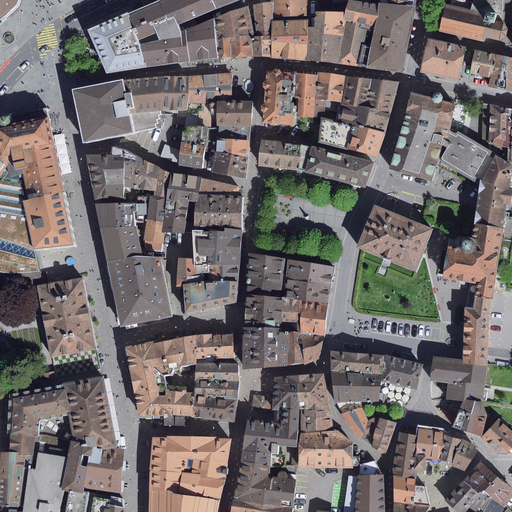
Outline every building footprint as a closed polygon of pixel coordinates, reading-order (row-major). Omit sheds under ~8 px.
[(0,0),(0,14),(2,16),(13,8),(15,6),(16,5),(17,3),(17,1),(17,0),(0,0)] [(179,32),(177,25),(191,19),(216,9),(211,0),(160,0),(127,14),(139,45),(144,67),(196,61),(218,59),(214,19),(192,27),(179,32)] [(211,0),(216,9),(238,0),(211,0)] [(271,0),(271,2),(272,18),(311,16),(310,0),(271,0)] [(374,27),(408,35),(413,7),(379,4),(370,3),(369,0),(350,0),(351,1),(346,13),(338,64),(366,69),(374,27)] [(473,0),(471,10),(485,13),(486,11),(502,14),(502,0),(473,0)] [(511,14),(511,0),(502,0),(502,14),(511,14)] [(272,18),(271,2),(253,5),(257,36),(254,37),(252,37),(252,56),(271,57),(272,22),(272,18)] [(446,5),(439,31),(485,42),(486,37),(499,40),(506,36),(508,29),(504,22),(511,23),(511,14),(502,14),(486,11),(485,13),(471,10),(446,5)] [(254,37),(248,6),(229,11),(214,19),(218,59),(252,56),(252,37),(254,37)] [(315,28),(308,28),(306,61),(338,64),(346,13),(316,12),(316,18),(315,18),(315,28)] [(139,45),(127,14),(88,31),(106,74),(144,67),(139,45)] [(271,57),(271,59),(306,61),(308,28),(308,20),(272,22),(271,57)] [(366,69),(402,73),(408,35),(374,27),(366,69)] [(472,49),(429,40),(422,72),(459,80),(463,61),(469,62),(472,49)] [(490,78),(497,55),(474,50),(470,73),(490,78)] [(511,58),(497,55),(490,78),(488,86),(511,91),(511,58)] [(276,124),(293,126),(294,114),(292,114),(293,103),(292,103),(292,101),(291,101),(292,96),(295,97),(296,73),(281,72),(279,70),(274,69),(272,71),(266,71),(265,81),(263,82),(263,87),(265,90),(264,104),(261,105),(261,110),(263,113),(262,123),(269,124),(270,125),(274,126),(276,124)] [(232,73),(189,76),(188,94),(188,103),(187,111),(185,128),(209,128),(211,128),(211,115),(211,103),(231,101),(232,73)] [(297,117),(314,118),(325,117),(325,110),(326,102),(314,100),(317,75),(296,73),(295,97),(295,99),(297,98),(297,117)] [(318,73),(317,75),(314,100),(326,102),(343,104),(346,76),(318,73)] [(189,76),(165,77),(161,110),(187,111),(188,103),(188,94),(189,76)] [(386,133),(399,82),(346,76),(343,104),(326,102),(325,110),(337,111),(335,122),(362,128),(362,127),(386,133)] [(129,113),(161,110),(165,77),(122,81),(129,113)] [(122,80),(72,89),(83,143),(133,133),(156,128),(155,124),(157,123),(156,119),(159,119),(158,115),(161,114),(161,110),(129,113),(122,81),(122,80)] [(433,95),(432,98),(415,94),(411,93),(402,127),(444,136),(448,137),(450,131),(455,103),(442,100),(443,97),(441,94),(436,93),(433,95)] [(219,126),(251,126),(253,102),(232,101),(231,101),(211,103),(211,115),(216,115),(216,126),(219,126)] [(509,157),(511,109),(484,104),(482,142),(490,143),(490,150),(496,154),(509,157)] [(27,200),(62,192),(47,108),(9,115),(0,116),(0,174),(7,164),(8,176),(22,174),(27,200)] [(350,149),(378,157),(386,133),(362,127),(362,128),(335,122),(321,118),(318,142),(346,149),(350,149)] [(251,126),(219,126),(219,128),(217,138),(250,141),(251,126)] [(444,136),(402,127),(389,167),(431,181),(441,145),(444,136)] [(178,166),(201,169),(205,147),(209,128),(185,128),(183,128),(180,151),(179,164),(178,166)] [(211,128),(209,128),(205,147),(216,149),(217,138),(219,128),(211,128)] [(444,136),(441,145),(447,148),(441,159),(479,182),(496,155),(496,154),(490,150),(458,131),(456,135),(450,131),(448,137),(444,136)] [(216,149),(216,151),(248,157),(250,141),(217,138),(216,149)] [(258,166),(299,170),(305,172),(311,147),(302,145),(261,140),(258,166)] [(160,157),(179,164),(180,151),(165,144),(160,157)] [(305,172),(305,173),(365,188),(374,163),(311,146),(311,147),(305,172)] [(124,161),(123,187),(135,188),(137,157),(137,156),(125,150),(110,147),(111,155),(111,161),(124,161)] [(210,172),(246,179),(248,157),(216,151),(215,151),(210,172)] [(86,155),(95,199),(123,199),(123,187),(124,161),(111,161),(111,155),(86,155)] [(474,224),(503,229),(501,240),(511,241),(511,217),(508,217),(509,213),(506,213),(507,205),(511,205),(511,200),(511,189),(510,189),(511,184),(511,165),(496,155),(479,182),(474,224)] [(158,167),(137,157),(135,188),(155,191),(158,167)] [(7,164),(0,174),(0,284),(8,286),(9,273),(39,272),(33,249),(22,200),(27,200),(22,174),(8,176),(7,164)] [(170,174),(158,167),(155,191),(154,196),(167,198),(170,174)] [(442,170),(440,174),(450,180),(452,176),(442,170)] [(202,179),(170,174),(167,198),(163,222),(161,232),(165,233),(184,234),(184,232),(192,233),(192,231),(196,230),(196,227),(193,227),(193,223),(185,222),(188,201),(195,202),(198,202),(198,195),(202,179)] [(239,186),(202,179),(198,195),(238,196),(239,186)] [(62,192),(27,200),(22,200),(33,249),(74,246),(62,192)] [(242,196),(238,196),(198,195),(198,202),(195,202),(193,223),(193,227),(196,227),(224,228),(242,230),(242,196)] [(154,196),(137,197),(137,203),(136,203),(136,212),(133,212),(134,219),(146,220),(163,222),(167,198),(154,196)] [(95,204),(100,227),(136,227),(134,219),(133,212),(136,212),(136,203),(95,204)] [(415,272),(423,253),(433,229),(393,213),(379,207),(374,205),(356,248),(362,250),(415,272)] [(146,220),(143,240),(145,240),(145,243),(145,244),(145,246),(145,247),(146,249),(147,250),(148,250),(161,252),(165,233),(161,232),(163,222),(146,220)] [(475,296),(492,299),(501,240),(503,229),(474,224),(472,238),(461,236),(458,248),(447,247),(442,278),(470,282),(465,308),(473,309),(475,296)] [(100,227),(108,263),(136,256),(143,256),(136,227),(100,227)] [(209,232),(208,266),(240,265),(242,230),(224,228),(224,232),(217,231),(217,230),(209,229),(209,232)] [(208,266),(209,232),(203,232),(203,230),(196,230),(192,231),(192,233),(194,259),(194,266),(208,266)] [(288,259),(248,253),(244,327),(280,328),(282,298),(284,296),(286,279),(288,259)] [(120,327),(172,317),(160,258),(143,256),(136,256),(108,263),(120,327)] [(194,266),(194,259),(178,258),(176,287),(183,287),(182,284),(204,281),(203,273),(208,273),(208,266),(194,266)] [(335,267),(288,259),(286,279),(331,287),(335,267)] [(240,265),(208,266),(208,273),(208,281),(238,282),(240,265)] [(37,287),(48,285),(45,272),(39,272),(9,273),(8,286),(37,287)] [(37,287),(51,358),(96,349),(83,279),(67,282),(66,276),(51,279),(52,284),(48,285),(37,287)] [(331,287),(286,279),(284,296),(328,303),(331,287)] [(183,287),(185,313),(237,303),(238,282),(208,281),(205,281),(204,281),(182,284),(183,287)] [(462,364),(487,366),(492,299),(475,296),(473,309),(465,308),(462,361),(462,364)] [(325,335),(328,304),(282,298),(280,328),(280,330),(290,331),(302,332),(325,335)] [(244,327),(245,369),(287,366),(290,331),(280,330),(280,328),(244,327)] [(304,364),(302,332),(290,331),(287,366),(304,364)] [(304,364),(304,365),(320,358),(325,335),(302,332),(304,364)] [(156,342),(126,348),(130,365),(141,417),(188,420),(197,420),(200,398),(191,397),(192,395),(172,394),(170,380),(178,379),(180,374),(179,371),(201,367),(197,335),(183,339),(157,345),(156,342)] [(234,335),(197,335),(201,367),(235,364),(234,335)] [(331,371),(378,374),(379,367),(380,355),(330,351),(331,371)] [(422,364),(385,356),(384,368),(383,374),(382,382),(416,390),(422,364)] [(465,399),(482,402),(487,366),(462,364),(462,361),(433,357),(431,381),(448,383),(446,399),(464,401),(465,399)] [(201,384),(240,384),(240,364),(235,364),(201,367),(201,384)] [(382,382),(383,374),(378,374),(331,371),(335,403),(337,403),(343,414),(362,408),(361,402),(378,402),(382,382)] [(323,374),(299,376),(300,409),(330,410),(323,374)] [(62,384),(62,385),(64,390),(65,389),(70,413),(68,414),(72,436),(71,441),(118,449),(103,376),(62,384)] [(299,376),(274,377),(274,397),(274,410),(299,409),(300,409),(299,376)] [(200,398),(239,401),(240,384),(201,384),(200,398)] [(70,413),(65,389),(64,390),(62,385),(9,395),(7,434),(10,434),(38,437),(39,434),(71,441),(72,436),(68,414),(70,413)] [(254,395),(252,407),(274,410),(274,397),(254,395)] [(200,398),(197,420),(235,421),(239,401),(200,398)] [(482,437),(487,416),(482,402),(465,399),(464,401),(459,410),(452,427),(482,437)] [(242,449),(271,454),(277,454),(278,445),(297,447),(299,409),(274,410),(252,407),(245,432),(242,449)] [(343,414),(342,415),(355,433),(362,439),(382,454),(387,451),(397,423),(379,418),(378,419),(374,418),(368,420),(362,408),(343,414)] [(337,431),(330,410),(300,409),(299,433),(337,431)] [(511,430),(499,419),(481,437),(500,455),(511,454),(511,430)] [(417,436),(415,453),(426,456),(440,460),(443,435),(444,432),(419,429),(417,436)] [(352,442),(337,431),(299,433),(298,447),(298,455),(297,465),(298,468),(353,469),(352,442)] [(393,470),(393,477),(415,479),(415,475),(416,471),(425,471),(426,456),(415,453),(417,436),(399,432),(393,470)] [(38,437),(10,434),(9,452),(1,453),(0,466),(0,506),(23,507),(28,469),(35,470),(38,453),(46,454),(68,458),(71,441),(39,434),(38,437)] [(462,439),(443,435),(440,460),(452,463),(462,439)] [(149,493),(220,501),(232,439),(150,436),(149,493)] [(480,449),(462,439),(452,463),(451,465),(465,472),(480,449)] [(84,488),(121,493),(125,450),(118,449),(71,441),(68,458),(61,491),(65,491),(67,491),(68,492),(83,494),(84,491),(84,490),(84,488)] [(242,449),(240,461),(270,465),(271,455),(271,454),(242,449)] [(46,454),(38,453),(35,470),(28,469),(23,507),(21,511),(60,511),(65,491),(61,491),(68,458),(46,454)] [(511,492),(511,487),(482,460),(469,475),(491,498),(493,495),(505,507),(511,492)] [(291,511),(297,481),(287,480),(287,476),(286,474),(284,472),(282,471),(279,473),(277,475),(277,478),(268,476),(270,465),(240,461),(232,507),(266,511),(291,511)] [(385,511),(384,475),(349,475),(343,511),(385,511)] [(483,511),(491,498),(469,475),(445,496),(461,511),(473,507),(479,511),(483,511)] [(393,477),(394,503),(412,504),(429,506),(425,487),(414,486),(415,479),(393,477)] [(95,493),(84,491),(83,494),(68,492),(64,511),(91,511),(94,497),(95,493)] [(149,493),(149,511),(217,511),(220,501),(149,493)] [(502,511),(505,507),(493,495),(491,498),(483,511),(502,511)] [(110,500),(94,497),(91,511),(125,511),(123,499),(111,497),(110,500)] [(392,511),(425,511),(429,506),(412,504),(394,503),(392,511)]
